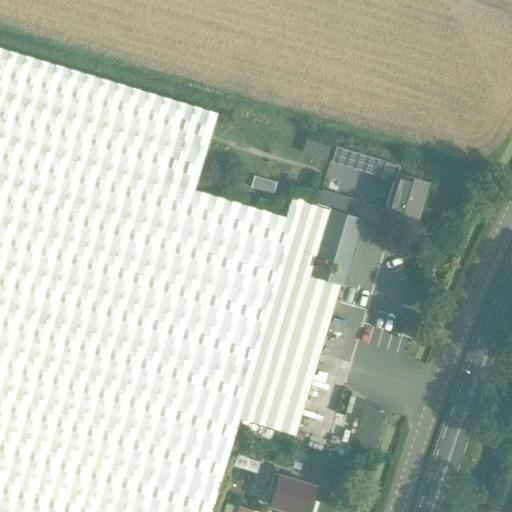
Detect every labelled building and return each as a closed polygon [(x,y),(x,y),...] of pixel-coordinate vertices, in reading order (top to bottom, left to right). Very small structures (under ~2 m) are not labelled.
[(0,48),(0,511),(210,511),(236,425),(238,418),(293,434),(338,284),(310,275),(331,210),(317,207),(289,198),(284,217),(193,189),(216,113),(0,48)] [(398,167),(384,162),(336,148),(331,164),(393,182),(385,208),(399,213),(397,220),(413,224),(415,217),(416,218),(426,183),(396,174),(398,167)] [(355,217),(359,202),(322,191),(317,207),(331,210),(355,217)] [(342,285),(362,219),(355,217),(331,210),(310,275),(338,284),(342,285)] [(293,511),(305,511),(314,485),(274,473),(269,486),(274,488),(269,505),(293,511)]
